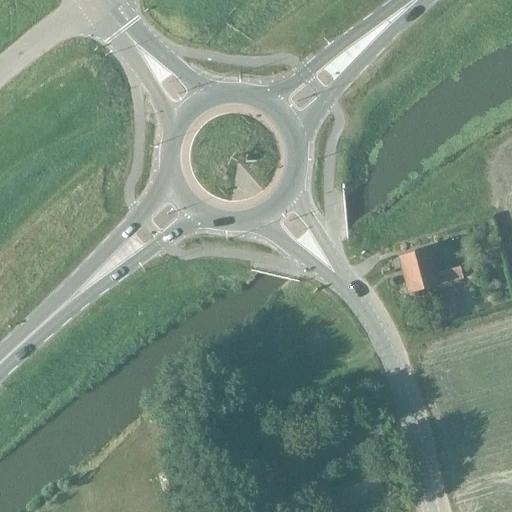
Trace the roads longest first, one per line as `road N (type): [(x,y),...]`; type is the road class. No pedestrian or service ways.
road 1 (tertiary): [(430,511),(378,332),(277,206)]
road 2 (primary): [(0,373),(204,215)]
road 3 (primary): [(172,175),(81,279),(0,354)]
road 4 (primary): [(296,137),(417,0)]
road 5 (primary): [(410,0),(263,100)]
road 6 (unclassified): [(191,110),(98,0)]
road 7 (unclassified): [(0,76),(93,0)]
